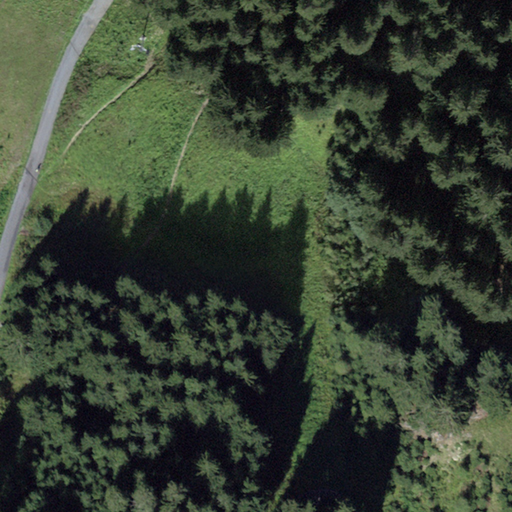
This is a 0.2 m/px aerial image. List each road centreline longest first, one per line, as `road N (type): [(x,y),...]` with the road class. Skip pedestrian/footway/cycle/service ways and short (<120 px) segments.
road 1 (track): [(105,0),(46,116),(0,269)]
road 2 (track): [(351,511),(337,482),(316,463),(267,478),(250,511)]
